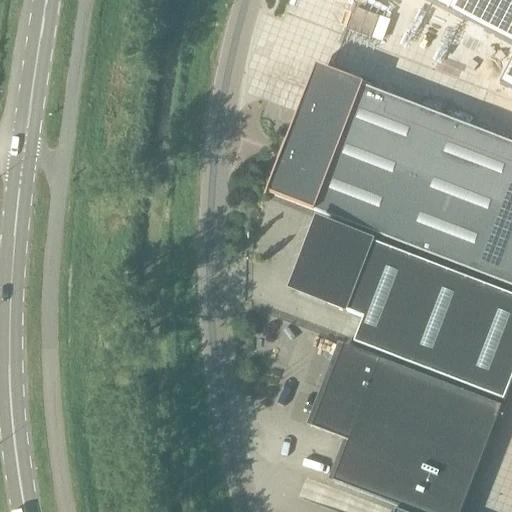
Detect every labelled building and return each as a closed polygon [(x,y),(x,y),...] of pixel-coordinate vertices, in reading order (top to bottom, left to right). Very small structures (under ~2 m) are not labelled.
[(511,0),(422,0),(511,45),(511,61),(500,86),(511,91),(511,0)] [(355,9),(347,31),(359,35),(367,12),(355,8),(355,9)] [(367,12),(359,35),(370,39),(377,20),(378,16),(367,12)] [(294,145),(284,141),(277,159),(287,163),(275,196),(511,287),(511,142),(323,70),(294,145)] [(345,311),(363,318),(354,343),(504,401),(511,380),(511,295),(372,243),(373,242),(323,223),(301,280),(296,293),(345,312),(345,311)] [(343,440),(328,480),(410,511),(461,511),(502,407),(346,346),(342,345),(310,427),(343,440)]
